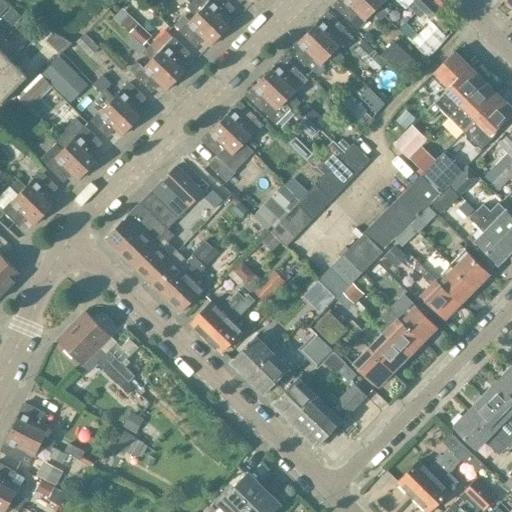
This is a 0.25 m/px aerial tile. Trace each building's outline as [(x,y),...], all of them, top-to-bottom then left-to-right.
[(226,15),(233,9),(232,8),(233,7),(230,5),(231,4),(226,0),(195,0),(191,5),(221,35),(234,22),(226,15)] [(383,16),(367,0),(338,0),(335,4),(335,5),(338,8),(338,9),(357,28),(373,13),(380,19),(383,16)] [(367,0),(383,16),(387,12),(379,5),(384,0),(367,0)] [(419,0),(402,0),(414,12),(422,3),(419,0)] [(221,35),(191,5),(188,8),(195,15),(188,22),(181,15),(172,24),(192,43),(192,42),(196,46),(197,45),(204,39),(211,46),(221,35)] [(354,37),(332,15),(331,15),(328,12),(327,13),(327,12),(320,19),(320,20),(309,31),(339,60),(343,56),(336,50),(343,43),(346,45),(354,37)] [(427,52),(444,35),(431,22),(414,40),(427,52)] [(150,37),(137,25),(130,33),(134,37),(142,45),(150,37)] [(182,61),(189,53),(188,53),(189,52),(186,49),(167,29),(147,49),(178,79),(189,68),(182,61)] [(339,60),(309,31),(298,42),(298,41),(291,49),(291,50),(294,53),(294,54),(318,77),(325,69),(321,65),(329,57),(336,64),(339,60)] [(97,48),(84,34),(76,42),(90,56),(97,48)] [(147,49),(142,45),(134,37),(128,43),(141,56),(144,53),(151,60),(142,68),(135,61),(128,69),(147,88),(148,87),(151,90),(152,90),(152,91),(159,84),(166,91),(178,79),(147,49)] [(377,54),(364,41),(355,50),(368,63),(377,54)] [(415,63),(393,42),(381,55),(403,76),(415,63)] [(0,74),(12,63),(0,50),(0,74)] [(426,111),(469,68),(462,61),(462,59),(456,53),(454,53),(453,52),(430,77),(445,92),(433,103),(427,97),(420,105),(426,111)] [(59,57),(43,73),(71,101),(87,85),(59,57)] [(292,94),(307,79),(287,60),(287,61),(284,57),(283,58),(283,57),(275,64),(276,65),(265,76),(295,105),(299,101),(292,94)] [(0,103),(27,77),(12,63),(0,74),(0,103)] [(448,117),(483,82),(482,81),(482,79),(477,73),(475,74),(469,68),(426,111),(432,117),(440,109),(448,117)] [(27,108),(49,85),(40,76),(18,99),(27,108)] [(295,105),(265,76),(254,87),(247,94),(248,95),(247,95),(250,98),(250,99),(275,123),(291,107),(292,108),(295,105)] [(360,78),(354,85),(361,91),(367,85),(360,78)] [(138,105),(144,99),(144,98),(141,94),(142,94),(129,82),(113,98),(106,91),(103,95),(133,124),(145,113),(138,105)] [(463,132),(498,97),(491,90),(491,87),(486,82),(484,83),(483,82),(448,117),(463,132)] [(366,111),(345,91),(336,99),(358,119),(366,111)] [(133,124),(103,95),(100,98),(107,105),(91,121),(103,133),(104,133),(107,136),(108,136),(115,129),(122,136),(133,124)] [(499,125),(511,112),(511,110),(511,108),(506,103),(504,103),(498,97),(463,132),(466,135),(466,138),(473,146),(477,146),(480,149),(501,128),(499,125)] [(248,139),(262,124),(243,105),(242,105),(239,102),(238,102),(231,109),(232,110),(221,121),(251,149),(255,145),(248,139)] [(307,103),(301,110),(307,116),(313,109),(307,103)] [(348,118),(340,126),(352,137),(360,129),(348,118)] [(94,150),(100,144),(100,143),(97,139),(98,139),(78,119),(58,139),(89,170),(101,157),(94,150)] [(317,130),(304,119),(299,125),(311,136),(317,130)] [(209,132),(202,139),(203,140),(206,143),(205,143),(225,162),(232,169),(247,153),(251,149),(221,121),(210,132),(209,131),(209,132)] [(492,184),(511,163),(511,131),(501,143),(510,151),(485,177),(492,184)] [(408,158),(426,141),(418,133),(401,151),(408,158)] [(89,170),(58,139),(40,158),(59,177),(63,181),(64,180),(71,174),(78,180),(89,170)] [(313,155),(308,161),(314,167),(315,166),(323,174),(343,153),(332,142),(326,148),(329,150),(319,160),(313,155)] [(372,159),(355,142),(346,151),(363,168),(372,159)] [(363,168),(346,151),(338,160),(355,177),(363,168)] [(423,157),(416,164),(422,171),(429,164),(434,159),(428,152),(423,157)] [(355,177),(338,160),(329,169),(346,186),(355,177)] [(451,180),(433,163),(424,172),(442,190),(451,180)] [(511,163),(492,184),(499,191),(511,177),(511,163)] [(114,229),(105,239),(116,250),(129,263),(132,266),(167,231),(178,219),(204,193),(176,166),(151,192),(126,217),(126,218),(114,230),(114,229)] [(306,187),(316,176),(306,167),(296,177),(306,187)] [(346,186),(329,169),(321,178),(338,194),(346,186)] [(51,195),(57,188),(56,187),(57,187),(54,183),(42,171),(25,188),(18,180),(15,183),(46,213),(57,202),(51,195)] [(439,194),(422,177),(411,187),(428,204),(439,194)] [(338,194),(321,178),(316,183),(319,186),(316,189),(329,203),(338,194)] [(460,195),(467,188),(457,178),(450,186),(460,195)] [(46,213),(15,183),(0,198),(0,207),(15,223),(16,222),(19,225),(20,226),(27,219),(34,226),(46,213)] [(428,204),(411,187),(401,197),(418,215),(428,204)] [(449,187),(432,204),(441,213),(458,196),(449,187)] [(329,203),(316,189),(307,198),(321,212),(329,203)] [(222,200),(212,190),(204,199),(214,208),(222,200)] [(270,227),(286,209),(272,196),(256,214),(270,227)] [(418,215),(401,197),(390,207),(408,225),(408,224),(418,215)] [(321,212),(307,198),(298,207),(313,221),(321,212)] [(474,210),(471,207),(465,201),(458,208),(467,217),(474,210)] [(239,203),(233,210),(240,216),(246,210),(239,203)] [(484,205),(477,213),(511,246),(511,217),(498,204),(490,211),(484,205)] [(416,233),(435,214),(428,206),(409,225),(415,232),(416,233)] [(313,221),(298,207),(290,215),(304,230),(313,221)] [(408,225),(390,207),(380,218),(397,235),(408,225)] [(511,249),(511,246),(477,213),(470,220),(485,234),(477,242),(500,265),(509,255),(508,254),(511,249)] [(304,230),(290,215),(281,224),(296,239),(304,230)] [(397,235),(380,218),(369,228),(387,245),(393,239),(397,235)] [(296,239),(281,224),(273,232),(287,247),(296,239)] [(400,247),(415,232),(409,225),(408,224),(408,225),(397,235),(393,239),(400,247)] [(387,245),(369,228),(359,238),(378,256),(383,251),(382,250),(387,245)] [(148,281),(176,253),(166,243),(172,237),(167,231),(132,266),(148,281)] [(378,256),(359,238),(349,248),(368,267),(378,256)] [(199,260),(212,247),(205,240),(192,253),(199,260)] [(368,267),(349,248),(346,245),(335,256),(338,259),(357,277),(368,267)] [(214,246),(212,247),(199,260),(206,267),(220,253),(214,246)] [(395,269),(406,257),(395,246),(384,258),(385,259),(383,262),(389,269),(392,266),(395,269)] [(489,273),(465,250),(450,265),(474,288),(474,287),(477,288),(482,282),(482,280),(489,273)] [(163,297),(198,262),(192,256),(185,262),(176,253),(148,281),(163,297)] [(21,274),(3,257),(0,254),(0,288),(3,292),(21,274)] [(357,277),(338,259),(328,269),(347,288),(357,277)] [(201,289),(207,282),(198,273),(204,268),(198,262),(163,297),(180,313),(202,290),(201,289)] [(474,288),(450,265),(435,280),(459,304),(460,303),(462,303),(467,297),(467,295),(474,288)] [(347,288),(328,269),(317,279),(337,299),(347,288)] [(264,303),(285,282),(272,270),(252,291),(264,303)] [(459,304),(435,280),(428,273),(423,278),(430,285),(420,295),(444,319),(445,318),(447,318),(452,313),(452,311),(459,304)] [(352,283),(344,292),(353,301),(361,292),(352,283)] [(211,301),(191,321),(190,322),(205,338),(245,298),(240,293),(221,312),(211,301)] [(249,294),(245,298),(205,338),(220,353),(242,332),(234,324),(257,301),(249,294)] [(437,326),(413,303),(398,318),(422,342),(428,335),(430,336),(436,330),(436,327),(437,326)] [(422,342),(398,318),(389,310),(381,318),(387,324),(380,330),(383,333),(407,356),(408,355),(410,356),(415,350),(415,348),(422,342)] [(85,311),(71,325),(109,363),(119,353),(113,346),(117,343),(110,337),(86,312),(85,311)] [(327,336),(341,321),(331,312),(317,326),(327,336)] [(109,363),(71,325),(57,339),(91,373),(99,365),(127,394),(134,388),(128,382),(109,363)] [(407,356),(383,333),(368,348),(392,371),(399,364),(401,364),(406,360),(406,357),(407,356)] [(308,360),(325,343),(316,334),(299,351),(308,360)] [(248,377),(272,354),(255,337),(248,344),(248,343),(245,346),(246,346),(232,360),(233,362),(232,364),(239,371),(241,370),(248,377)] [(318,370),(335,353),(325,343),(308,360),(318,370)] [(392,371),(368,348),(354,363),(377,386),(379,385),(381,385),(386,380),(386,378),(392,371)] [(282,376),(288,370),(272,354),(248,377),(256,384),(254,386),(262,393),(263,391),(265,393),(279,379),(282,377),(282,376)] [(357,375),(346,364),(340,370),(351,381),(357,375)] [(511,367),(504,374),(506,376),(499,382),(511,394),(511,367)] [(290,420),(314,395),(297,378),(274,402),(282,409),(281,411),(290,420)] [(511,394),(499,382),(493,389),(492,387),(483,396),(506,419),(511,412),(511,394)] [(341,421),(350,412),(350,413),(366,396),(354,384),(338,401),(332,395),(323,404),(314,395),(290,420),(299,429),(300,427),(310,436),(308,438),(319,448),(328,438),(327,436),(341,422),(341,421)] [(511,442),(511,424),(483,396),(475,405),(476,406),(470,412),(507,448),(511,442)] [(48,427),(39,423),(41,419),(43,414),(43,413),(39,411),(39,410),(29,405),(28,405),(24,403),(19,413),(20,413),(13,427),(51,446),(53,442),(43,437),(48,427)] [(507,448),(470,412),(464,419),(462,417),(454,425),(456,427),(455,428),(477,449),(485,441),(500,455),(507,448)] [(29,465),(39,446),(49,450),(51,446),(13,427),(5,442),(0,451),(5,453),(5,454),(16,459),(16,458),(29,465)] [(137,457),(144,444),(125,434),(118,447),(137,457)] [(413,497),(454,454),(463,446),(452,434),(443,443),(449,449),(442,456),(442,455),(428,469),(419,460),(397,482),(413,497)] [(454,454),(413,497),(427,511),(428,511),(458,482),(450,473),(454,468),(453,466),(460,459),(464,463),(465,462),(471,456),(472,455),(464,446),(463,446),(454,454)] [(63,464),(67,456),(54,450),(50,458),(63,464)] [(482,466),(471,456),(465,462),(476,472),(482,466)] [(14,497),(25,478),(11,471),(11,470),(0,464),(0,495),(20,506),(23,502),(14,497)] [(225,511),(240,511),(263,489),(256,482),(258,481),(250,473),(248,475),(247,473),(233,488),(232,487),(230,490),(217,504),(225,511)] [(511,476),(503,486),(511,495),(511,476)] [(41,480),(36,490),(48,497),(54,487),(41,480)] [(495,499),(476,480),(464,492),(483,511),(495,499)] [(271,496),(263,489),(240,511),(272,511),(279,505),(278,504),(280,502),(272,495),(271,496)] [(0,511),(5,511),(9,506),(18,511),(20,506),(0,495),(0,511)] [(468,511),(474,507),(466,499),(453,511),(468,511)]
